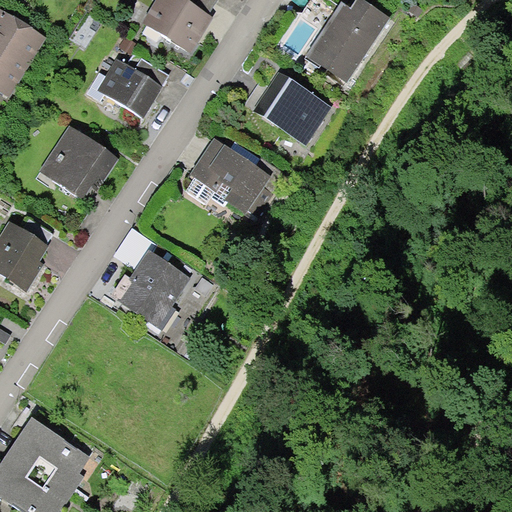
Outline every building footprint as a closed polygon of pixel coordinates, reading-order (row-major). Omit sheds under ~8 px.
[(155,0),(143,20),(193,52),(213,17),(209,14),(216,3),(211,0),(155,0)] [(355,0),(351,7),(341,1),(305,55),(347,82),(390,17),(364,0),(355,0)] [(0,18),(0,96),(9,102),(47,44),(3,14),(0,18)] [(99,90),(144,117),(169,74),(143,58),(136,69),(117,60),(99,90)] [(260,112),(304,142),(325,112),(280,82),(260,112)] [(40,175),(87,206),(118,160),(71,129),(40,175)] [(193,186),(240,218),(266,179),(219,147),(193,186)] [(0,254),(0,278),(25,295),(54,253),(17,229),(0,254)] [(101,291),(157,329),(186,286),(149,262),(134,284),(115,271),(101,291)] [(10,448),(87,503),(111,469),(35,413),(10,448)] [(0,464),(0,495),(22,511),(63,511),(74,495),(10,450),(0,464)]
